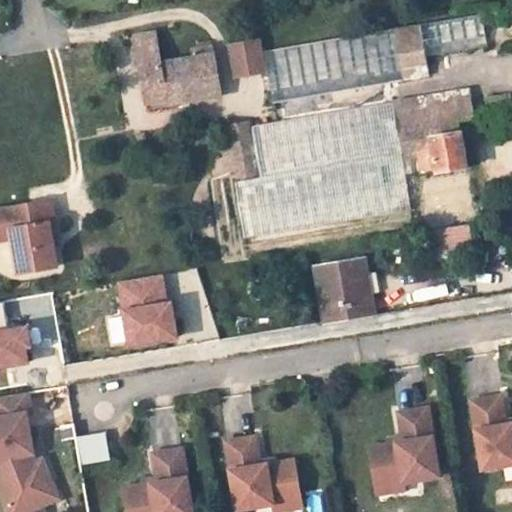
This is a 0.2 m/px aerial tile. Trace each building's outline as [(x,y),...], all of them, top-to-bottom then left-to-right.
[(428,55),(488,45),(483,13),(422,23),(428,55)] [(404,80),(431,75),(428,55),(422,23),(396,28),(404,80)] [(266,51),(275,101),(404,80),(396,28),(266,51)] [(157,33),(137,37),(148,102),(170,98),(171,103),(222,94),(214,46),(193,49),(194,58),(162,64),(157,33)] [(265,70),(260,41),(233,46),(238,75),(265,70)] [(471,87),(395,101),(400,130),(431,125),(461,120),(477,117),(471,87)] [(511,111),(511,108),(509,93),(489,97),(492,115),(511,111)] [(255,123),(260,154),(400,130),(395,101),(278,119),(255,123)] [(431,125),(433,139),(463,133),(461,120),(431,125)] [(254,155),(249,122),(223,126),(228,160),(254,155)] [(403,152),(418,150),(416,141),(433,139),(431,125),(400,130),(403,152)] [(260,154),(263,176),(403,152),(400,130),(260,154)] [(463,133),(433,139),(438,171),(468,167),(463,133)] [(433,139),(416,141),(418,150),(421,174),(438,171),(433,139)] [(413,209),(403,152),(263,176),(238,180),(246,236),(413,209)] [(228,160),(229,170),(238,169),(239,177),(257,174),(254,155),(228,160)] [(418,177),(421,219),(473,216),(470,174),(418,177)] [(0,239),(13,237),(19,272),(57,266),(49,223),(54,223),(51,201),(0,209),(0,239)] [(470,226),(434,232),(436,249),(444,248),(445,257),(473,252),(470,226)] [(365,259),(318,267),(328,321),(375,313),(365,259)] [(120,279),(132,342),(178,334),(172,300),(167,301),(162,271),(120,279)] [(4,298),(0,298),(0,366),(30,361),(27,346),(32,345),(28,326),(10,330),(4,298)] [(32,412),(29,391),(0,395),(0,415),(27,411),(27,412),(32,412)] [(511,424),(507,425),(502,396),(473,401),(485,469),(511,464),(511,424)] [(441,476),(429,408),(400,413),(405,442),(371,447),(378,486),(405,482),(441,476)] [(34,452),(27,412),(27,411),(0,415),(0,483),(11,511),(21,511),(44,503),(36,482),(51,476),(44,457),(31,462),(28,453),(34,452)] [(302,499),(295,460),(261,466),(257,437),(228,441),(239,510),(275,503),(302,499)] [(194,511),(184,449),(155,454),(159,483),(126,488),(129,511),(194,511)] [(60,497),(51,476),(36,482),(44,503),(60,497)] [(406,489),(405,482),(378,486),(379,494),(406,489)] [(303,506),(302,499),(275,503),(276,511),(303,506)]
